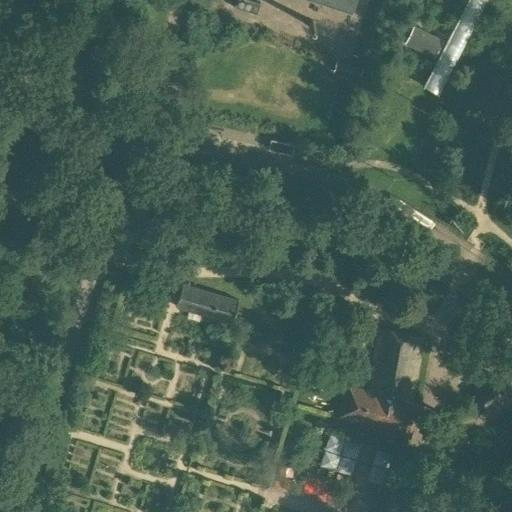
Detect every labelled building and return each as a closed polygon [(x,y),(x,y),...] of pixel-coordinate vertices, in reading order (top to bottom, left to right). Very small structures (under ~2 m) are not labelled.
[(250,0),(237,0),(235,7),(258,14),(261,3),(250,0)] [(316,0),(351,11),(354,0),(316,0)] [(415,26),(406,42),(435,57),(443,40),(431,34),(415,26)] [(337,61),(334,72),(360,80),(363,69),(337,61)] [(504,98),(508,84),(492,79),(484,105),(500,109),(504,98)] [(238,299),(212,291),(180,282),(174,307),(230,324),(238,299)] [(336,416),(371,427),(409,438),(419,405),(411,402),(422,336),(377,328),(366,389),(346,383),(336,416)] [(509,396),(496,377),(470,395),(484,413),(509,396)] [(335,409),(340,394),(323,389),(319,404),(335,409)] [(331,430),(320,461),(351,472),(362,441),(331,430)] [(369,479),(385,482),(391,449),(375,446),(369,479)] [(279,468),(278,476),(290,478),(291,469),(279,468)]
